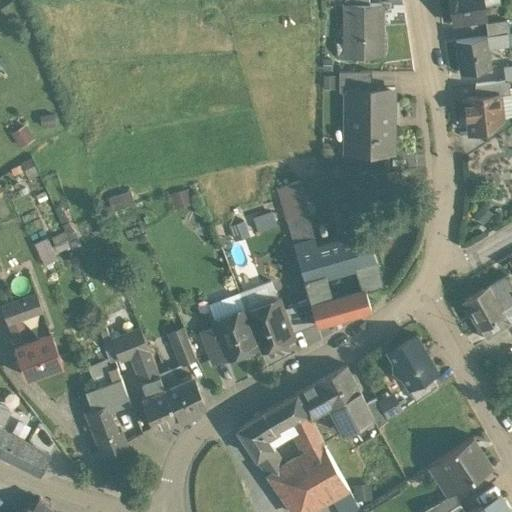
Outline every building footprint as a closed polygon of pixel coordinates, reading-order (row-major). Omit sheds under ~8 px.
[(482,0),(448,0),(452,24),(485,19),(482,0)] [(482,0),(485,19),(486,24),(504,21),(500,0),(482,0)] [(368,5),(344,5),(344,56),(380,56),(380,5),(368,5)] [(504,21),(486,24),(487,37),(506,34),(508,34),(506,21),(504,21)] [(487,37),(485,37),(487,48),(507,45),(506,34),(487,37)] [(485,37),(455,42),(460,73),(490,69),(487,48),(485,37)] [(511,66),(501,68),(503,82),(508,81),(511,80),(511,66)] [(370,90),(370,72),(338,72),(337,92),(345,92),(345,90),(370,90)] [(503,82),(474,85),(476,97),(498,95),(498,96),(509,94),(508,81),(503,82)] [(370,90),(345,90),(345,92),(345,126),(337,126),(337,150),(352,150),(357,155),(368,155),(373,150),(391,150),(391,126),(387,122),(387,109),(391,105),(391,91),(370,90)] [(476,97),(465,99),(466,106),(464,107),(465,116),(467,116),(469,133),(482,131),(501,119),(498,96),(498,95),(476,97)] [(308,212),(296,182),(295,182),(278,188),(287,220),(286,221),(295,253),(316,247),(308,212)] [(271,212),(253,219),(258,231),(276,224),(271,212)] [(316,247),(295,253),(304,280),(320,276),(355,266),(375,260),(366,232),(316,247)] [(375,260),(355,266),(362,289),(364,288),(364,290),(383,284),(375,260)] [(320,276),(304,280),(309,299),(311,303),(326,299),(320,276)] [(511,287),(506,276),(463,301),(479,330),(480,330),(511,310),(511,287)] [(326,299),(311,303),(317,323),(317,324),(370,309),(364,290),(364,288),(362,289),(326,299)] [(35,292),(0,305),(7,322),(42,310),(35,292)] [(277,299),(245,311),(257,345),(259,349),(291,337),(290,333),(280,309),(277,299)] [(309,299),(280,309),(290,333),(294,332),(317,323),(311,303),(309,299)] [(243,307),(212,319),(215,327),(224,354),(226,357),(257,345),(245,311),(243,307)] [(511,310),(480,330),(486,340),(511,323),(511,310)] [(224,354),(215,327),(201,332),(211,359),(218,356),(224,354)] [(140,328),(111,341),(119,359),(131,354),(147,347),(140,328)] [(50,332),(24,342),(22,337),(17,339),(19,344),(15,345),(19,357),(14,359),(16,364),(21,362),(26,376),(61,363),(50,332)] [(194,356),(185,333),(170,340),(180,362),(194,356)] [(435,370),(416,335),(387,352),(392,360),(393,371),(402,378),(407,386),(430,373),(435,370)] [(111,341),(103,344),(110,362),(119,359),(111,341)] [(147,347),(131,354),(135,365),(152,358),(147,347)] [(152,358),(135,365),(147,394),(164,387),(158,373),(152,358)] [(105,359),(87,367),(96,386),(111,380),(109,371),(105,359)] [(345,366),(315,382),(328,407),(332,405),(348,432),(349,431),(372,419),(372,418),(364,403),(365,402),(345,366)] [(117,430),(109,410),(129,402),(116,368),(109,371),(111,380),(96,386),(85,390),(92,408),(84,411),(101,453),(126,444),(120,429),(117,430)] [(171,368),(158,373),(164,387),(177,381),(171,368)] [(430,373),(407,386),(415,401),(437,386),(430,373)] [(177,381),(164,387),(176,418),(203,406),(190,375),(177,381)] [(315,382),(295,393),(306,411),(310,418),(328,407),(315,382)] [(147,394),(140,397),(153,428),(176,418),(164,387),(147,394)] [(402,411),(392,392),(377,400),(387,419),(402,411)] [(306,411),(295,393),(263,411),(236,429),(256,458),(273,447),(266,438),(278,430),(281,437),(293,430),(288,420),(306,411)] [(377,400),(375,397),(365,402),(364,403),(372,418),(372,419),(377,428),(387,419),(377,400)] [(8,408),(0,403),(0,422),(1,421),(8,408)] [(310,418),(306,411),(288,420),(293,430),(305,452),(323,443),(310,418)] [(372,419),(349,431),(356,443),(379,431),(377,428),(372,419)] [(49,454),(10,433),(13,428),(1,421),(0,422),(0,452),(30,468),(39,473),(49,454)] [(469,440),(439,459),(456,486),(469,477),(471,480),(490,469),(480,453),(478,454),(469,440)] [(305,452),(285,463),(268,474),(294,511),(304,511),(331,497),(347,488),(323,443),(305,452)] [(456,486),(439,459),(428,466),(447,495),(452,492),(457,488),(456,486)] [(447,495),(432,504),(436,511),(445,511),(459,503),(452,492),(447,495)] [(508,511),(499,496),(471,511),(508,511)] [(55,511),(38,498),(31,507),(26,504),(19,511),(55,511)] [(464,511),(459,503),(445,511),(464,511)]
